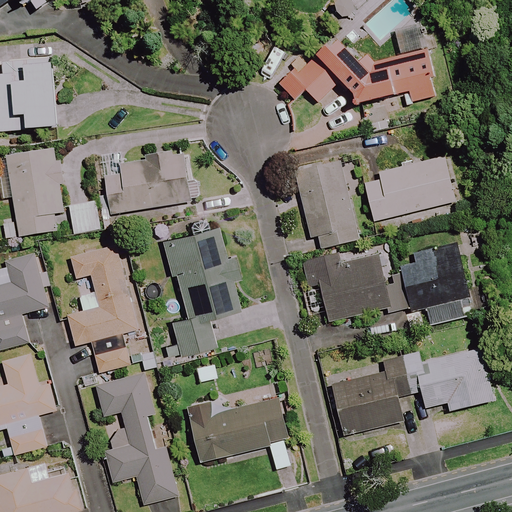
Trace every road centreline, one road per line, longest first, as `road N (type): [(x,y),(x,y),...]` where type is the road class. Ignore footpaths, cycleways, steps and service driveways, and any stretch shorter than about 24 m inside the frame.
road 1 (residential): [(339,511),(247,126)]
road 2 (secondary): [(511,481),(395,511)]
